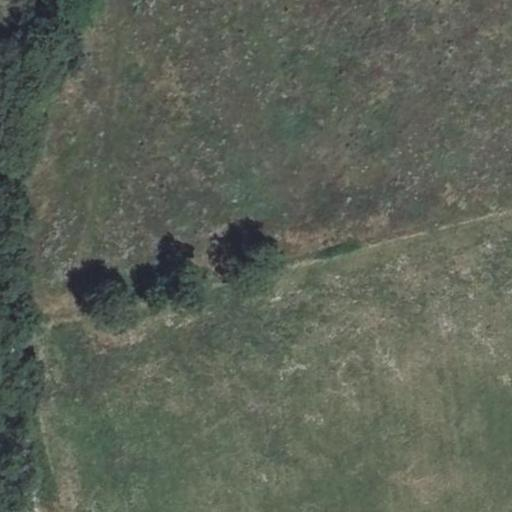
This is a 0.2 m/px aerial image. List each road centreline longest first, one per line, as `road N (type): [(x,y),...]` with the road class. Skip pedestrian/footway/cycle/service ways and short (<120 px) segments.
road 1 (track): [(0,290),(38,511)]
road 2 (track): [(54,0),(0,138)]
